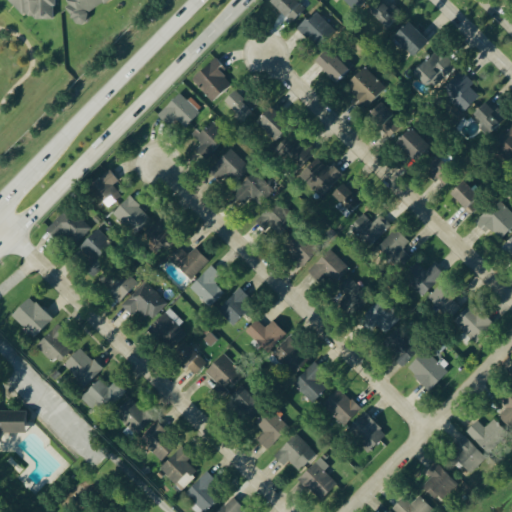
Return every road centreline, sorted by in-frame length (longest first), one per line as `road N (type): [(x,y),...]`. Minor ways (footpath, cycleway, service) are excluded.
road 1 (residential): [(287,511),(0,224)]
road 2 (residential): [(423,434),(155,167)]
road 3 (residential): [(511,305),(262,57)]
road 4 (secondary): [(0,245),(242,0)]
road 5 (secondary): [(196,0),(0,199)]
road 6 (residential): [(346,511),(511,337)]
